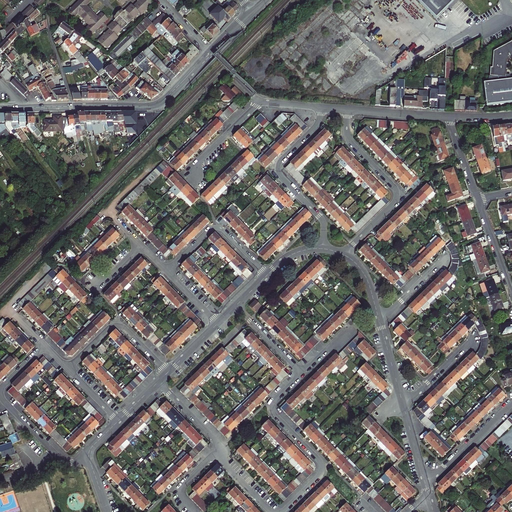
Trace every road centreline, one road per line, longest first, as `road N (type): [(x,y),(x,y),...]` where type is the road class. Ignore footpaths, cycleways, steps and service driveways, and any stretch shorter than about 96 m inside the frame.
road 1 (secondary): [(42,107),(159,103),(210,53)]
road 2 (residential): [(342,254),(397,193),(347,137),(348,108)]
road 3 (residential): [(322,106),(278,172),(320,217),(323,249)]
road 4 (residential): [(166,272),(219,228),(267,274)]
road 5 (residential): [(302,372),(271,407),(320,460),(318,476)]
road 6 (residential): [(67,368),(119,325),(167,372)]
